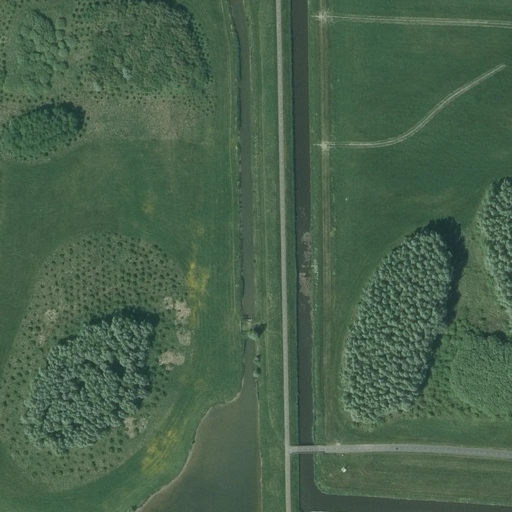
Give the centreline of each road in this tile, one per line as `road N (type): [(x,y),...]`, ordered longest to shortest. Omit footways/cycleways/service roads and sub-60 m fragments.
road 1 (track): [(287,450),(274,450),(266,0)]
road 2 (track): [(320,0),(325,449)]
road 3 (track): [(284,327),(231,320),(223,34),(214,0)]
road 4 (track): [(511,494),(328,482),(325,449)]
